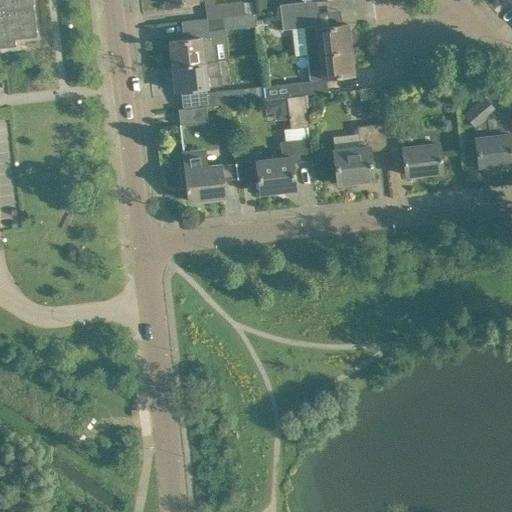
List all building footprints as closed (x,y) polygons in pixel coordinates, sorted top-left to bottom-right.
[(0,0),(0,46),(1,47),(15,45),(14,38),(36,35),(31,0),(0,0)] [(201,0),(204,0),(207,18),(244,13),(242,1),(215,4),(214,0),(164,0),(165,4),(201,0)] [(254,0),(244,1),(245,13),(254,12),(254,0)] [(279,4),(281,16),(318,12),(316,0),(304,0),(305,1),(279,4)] [(295,55),(307,53),(350,48),(347,23),(319,26),(318,12),(281,16),(282,29),(292,28),(295,55)] [(169,40),(172,65),(219,60),(215,29),(245,26),(244,13),(207,18),(181,21),(183,38),(169,40)] [(291,96),(304,94),(327,91),(326,77),(353,73),(350,48),(307,53),(310,80),(289,83),(291,96)] [(221,85),(219,60),(172,65),(175,90),(221,85)] [(262,86),(248,88),(250,100),(263,99),(262,86)] [(396,87),(380,89),(382,109),(385,137),(401,135),(401,132),(398,107),(396,87)] [(242,101),(240,89),(206,92),(207,105),(242,101)] [(308,125),(304,94),(291,96),(286,96),(290,127),(308,125)] [(421,96),(407,98),(408,107),(422,106),(421,96)] [(508,129),(484,98),(465,114),(474,125),(476,136),(475,136),(477,146),(479,166),(511,161),(511,147),(510,132),(508,129)] [(206,104),(187,107),(178,108),(180,124),(208,120),(206,104)] [(334,149),(333,149),(334,162),(337,182),(373,178),(369,150),(386,148),(384,128),(383,123),(357,126),(358,133),(359,146),(334,149)] [(308,159),(306,140),(305,138),(280,141),(282,157),(256,160),(257,172),(259,191),(295,187),(292,161),(308,159)] [(437,142),(402,147),(403,154),(405,174),(442,170),(440,150),(439,142),(437,142)] [(186,182),(188,200),(224,196),(222,179),(238,178),(236,162),(220,164),(220,162),(207,163),(205,148),(182,151),(184,166),(180,167),(182,182),(186,182)]
